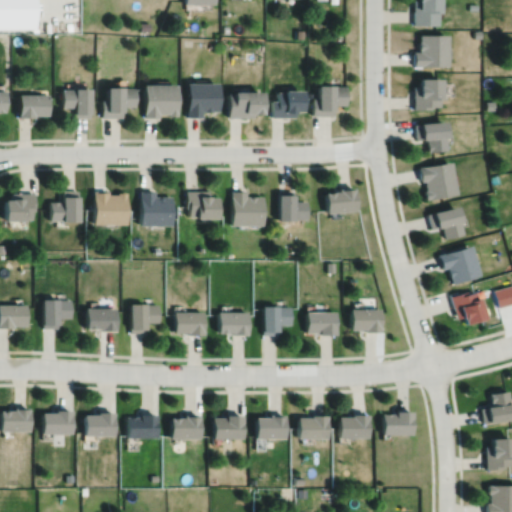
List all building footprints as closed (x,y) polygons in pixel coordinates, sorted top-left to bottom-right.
[(0,0),(0,27),(33,27),(33,0),(0,0)] [(409,0),(410,23),(434,23),(434,8),(435,8),(435,0),(409,0)] [(137,21),(137,29),(148,29),(147,20),(137,21)] [(293,29),(293,37),(301,37),(301,29),(293,29)] [(415,32),(415,49),(409,49),(410,64),(444,64),(443,32),(415,32)] [(415,75),(415,82),(414,82),(414,84),(410,84),(410,107),(427,107),(427,104),(435,104),(435,96),(437,96),(436,75),(415,75)] [(183,80),(183,115),(198,115),(198,109),(215,109),(215,80),(183,80)] [(140,82),(140,115),(155,115),(155,112),(164,112),(164,114),(173,114),(173,81),(140,82)] [(310,96),(310,113),(331,113),(331,103),(344,103),(344,84),(331,84),(331,82),(315,82),(315,96),(310,96)] [(101,84),(101,98),(98,98),(98,115),(118,115),(118,105),(131,104),(131,85),(117,85),(117,83),(101,84)] [(57,87),(58,105),(69,105),(69,115),(86,115),(86,85),(69,85),(69,87),(57,87)] [(269,98),(269,115),(292,115),(292,109),(299,108),(299,87),(281,87),(281,89),(274,89),(274,98),(269,98)] [(224,90),(225,115),(250,115),(250,111),(259,111),(258,88),(230,89),(230,90),(224,90)] [(15,92),(15,115),(31,115),(31,113),(45,113),(45,92),(15,92)] [(410,122),(412,138),(423,136),(424,150),(442,148),(441,134),(442,134),(440,118),(416,121),(416,122),(410,122)] [(415,165),(417,180),(420,179),(422,188),(420,188),(422,198),(453,192),(447,159),(415,165)] [(322,190),(324,211),(353,209),(351,185),(336,187),(336,189),(322,190)] [(45,200),(45,219),(57,219),(57,220),(74,220),(74,189),(58,189),(58,194),(57,194),(57,200),(45,200)] [(89,189),(89,222),(122,222),(122,191),(113,191),(113,192),(104,192),(104,189),(89,189)] [(135,189),(135,224),(167,224),(167,194),(151,194),(151,189),(135,189)] [(182,189),(182,206),(185,206),(185,215),(192,215),(192,216),(212,216),(212,195),(205,195),(205,189),(182,189)] [(227,189),(227,223),(259,223),(259,194),(242,194),(242,189),(227,189)] [(275,189),(275,192),(274,192),(274,218),(291,218),(291,217),(303,217),(303,199),(291,199),(291,192),(290,192),(290,189),(275,189)] [(0,198),(0,219),(20,219),(20,217),(28,217),(28,209),(31,209),(31,192),(7,192),(7,196),(6,196),(6,198),(0,198)] [(423,212),(427,227),(432,226),(437,225),(441,237),(459,232),(456,220),(452,204),(428,210),(429,211),(423,212)] [(434,253),(438,268),(444,266),(449,282),(476,273),(467,243),(434,253)] [(324,261),(324,271),(332,271),(332,261),(324,261)] [(511,283),(491,289),(496,307),(511,301),(511,283)] [(446,295),(453,318),(459,316),(461,323),(481,317),(475,297),(474,297),(472,290),(464,293),(463,290),(446,295)] [(37,298),(37,324),(38,324),(38,327),(54,327),(54,317),(67,317),(67,299),(54,299),(54,298),(37,298)] [(126,302),(126,328),(127,328),(127,331),(142,331),(142,321),(155,321),(155,303),(142,303),(142,302),(126,302)] [(0,303),(0,327),(7,327),(7,324),(22,324),(22,303),(0,303)] [(259,305),(259,330),(260,330),(260,334),(274,334),(274,330),(275,330),(275,324),(288,323),(287,305),(275,305),(275,304),(259,305)] [(81,307),(82,328),(95,328),(95,330),(112,330),(112,307),(81,307)] [(348,307),(348,328),(362,328),(362,331),(377,331),(377,308),(348,307)] [(170,311),(170,332),(184,332),(184,334),(200,334),(200,310),(170,311)] [(214,310),(214,331),(227,332),(227,333),(229,333),(229,334),(244,334),(244,311),(214,310)] [(303,311),(303,331),(316,331),(316,334),(333,333),(333,310),(303,311)] [(486,393),(488,405),(477,407),(480,423),(510,418),(505,389),(486,393)] [(0,410),(0,431),(25,431),(25,407),(9,407),(9,410),(0,410)] [(37,412),(38,433),(68,433),(68,409),(51,410),(51,412),(37,412)] [(380,413),(380,434),(410,434),(410,410),(394,410),(394,413),(380,413)] [(80,414),(80,435),(110,435),(110,412),(94,412),(94,414),(80,414)] [(123,416),(123,437),(153,437),(153,414),(137,414),(137,416),(123,416)] [(166,417),(167,438),(196,438),(196,414),(181,415),(181,417),(166,417)] [(210,416),(209,438),(239,438),(239,414),(223,414),(223,417),(210,416)] [(252,417),(252,438),(282,438),(282,415),(266,414),(266,417),(252,417)] [(336,416),(336,437),(365,437),(366,414),(350,414),(350,416),(336,416)] [(295,417),(294,438),(324,438),(324,415),(309,415),(309,417),(295,417)] [(488,437),(488,445),(481,445),(483,469),(500,468),(500,466),(508,465),(508,459),(510,459),(508,436),(488,437)] [(292,476),(292,484),(301,484),(301,476),(292,476)] [(511,511),(511,484),(484,484),(484,493),(486,493),(486,502),(483,502),(483,511),(511,511)]
